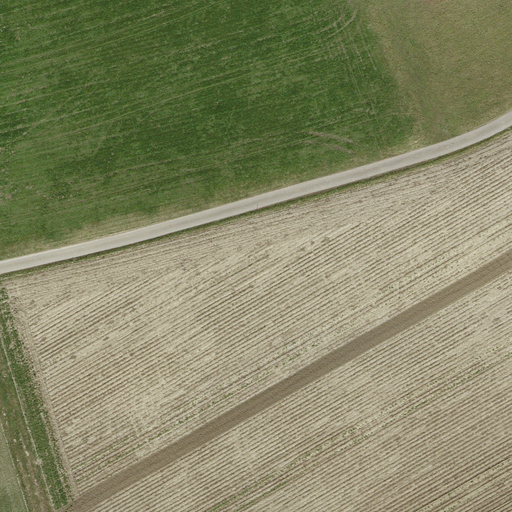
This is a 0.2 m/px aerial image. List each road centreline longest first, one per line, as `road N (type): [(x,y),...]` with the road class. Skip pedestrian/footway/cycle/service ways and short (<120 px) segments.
road 1 (track): [(511,119),(344,179),(0,268)]
road 2 (track): [(0,366),(44,511)]
